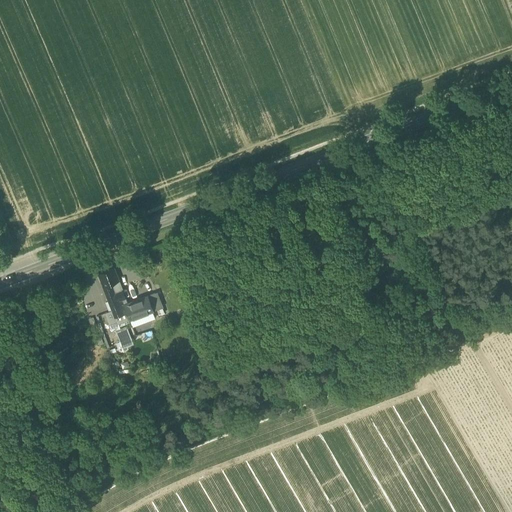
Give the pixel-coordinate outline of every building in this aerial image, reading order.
[(98,273),(103,285),(118,280),(113,267),(98,273)] [(118,323),(129,319),(124,304),(127,303),(118,280),(103,285),(109,301),(106,302),(107,305),(110,304),(118,323)] [(147,295),(153,310),(162,306),(156,291),(147,295)] [(147,295),(127,303),(124,304),(129,319),(130,319),(153,310),(147,295)] [(114,332),(119,344),(127,341),(122,329),(114,332)]
